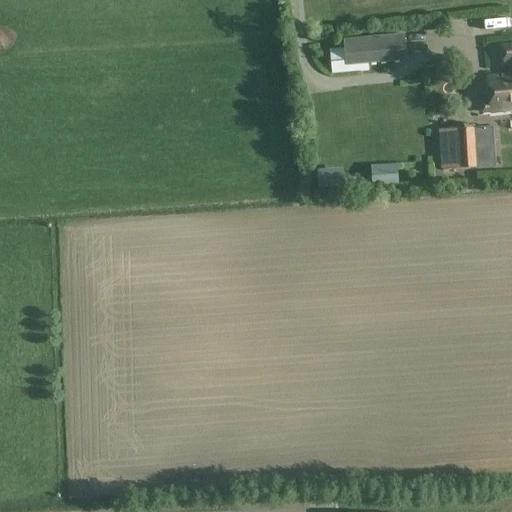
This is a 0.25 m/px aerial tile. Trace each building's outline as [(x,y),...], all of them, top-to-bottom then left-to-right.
[(344,48),(329,50),(332,73),(368,70),(367,57),(417,52),(415,30),(343,36),(344,48)] [(511,75),(489,78),(492,113),(511,110),(511,45),(504,47),(505,63),(510,63),(511,75)] [(478,129),(440,131),(442,171),(480,169),(478,129)] [(397,165),(373,167),(374,187),(398,185),(397,165)] [(343,169),(318,171),(320,190),(344,189),(343,169)]
